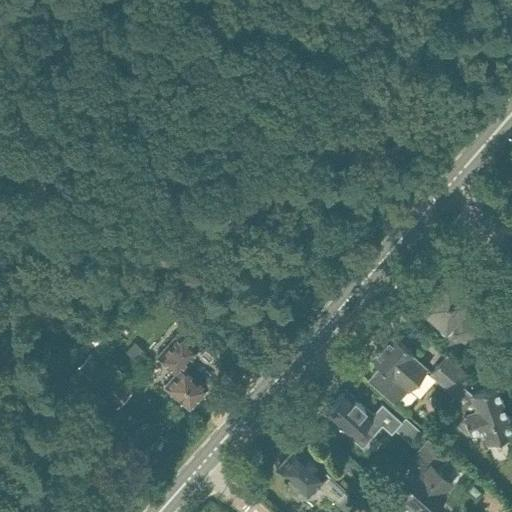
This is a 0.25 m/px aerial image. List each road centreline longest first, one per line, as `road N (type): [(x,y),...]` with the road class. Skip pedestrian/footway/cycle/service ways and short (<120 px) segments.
road 1 (tertiary): [(201,465),(453,178)]
road 2 (residential): [(511,291),(490,227),(453,178)]
